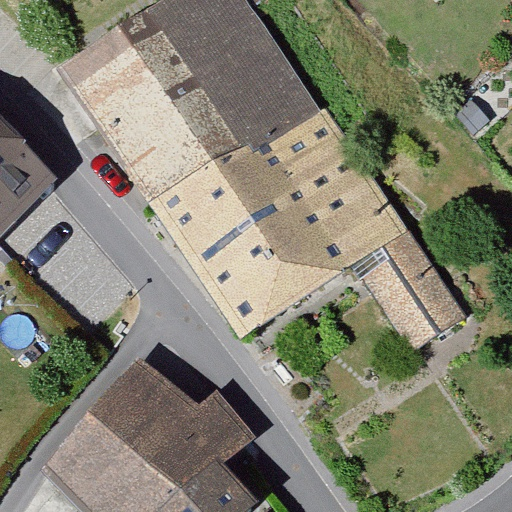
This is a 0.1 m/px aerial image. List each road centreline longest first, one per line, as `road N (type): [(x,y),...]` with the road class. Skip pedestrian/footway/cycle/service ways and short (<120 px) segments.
road 1 (unclassified): [(0,101),(175,305)]
road 2 (residential): [(175,305),(3,511)]
road 3 (unclassified): [(175,305),(321,511)]
